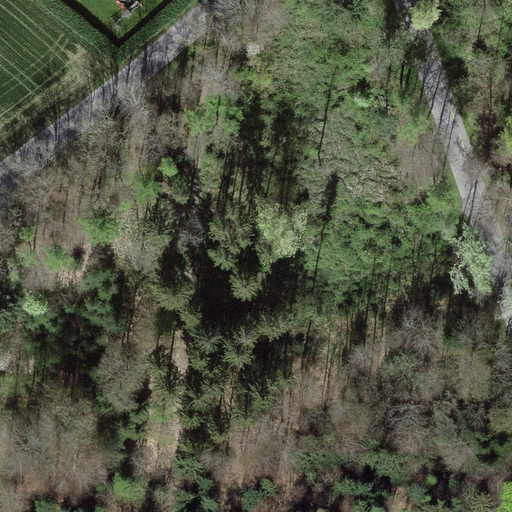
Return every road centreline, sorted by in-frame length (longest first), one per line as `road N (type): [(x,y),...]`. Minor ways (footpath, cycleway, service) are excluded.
road 1 (tertiary): [(511,303),(404,0)]
road 2 (tertiary): [(219,0),(0,171)]
